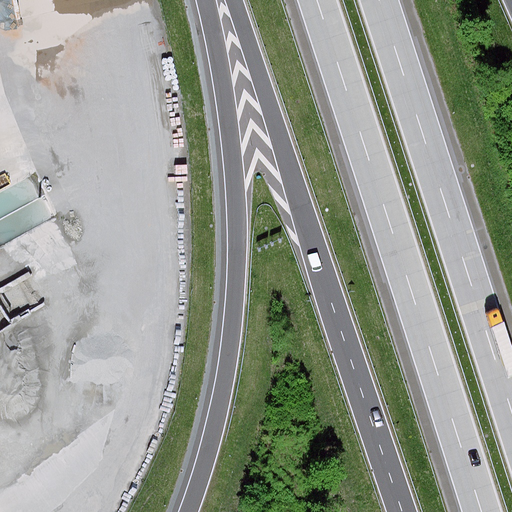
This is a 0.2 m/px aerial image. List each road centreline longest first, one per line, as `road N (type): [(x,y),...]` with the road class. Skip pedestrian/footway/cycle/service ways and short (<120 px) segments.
road 1 (motorway): [(231,0),(403,511)]
road 2 (motorway): [(313,0),(475,511)]
road 3 (motorway): [(200,0),(225,120),(234,247),(217,404),(185,511)]
road 4 (motorway): [(511,430),(376,0)]
